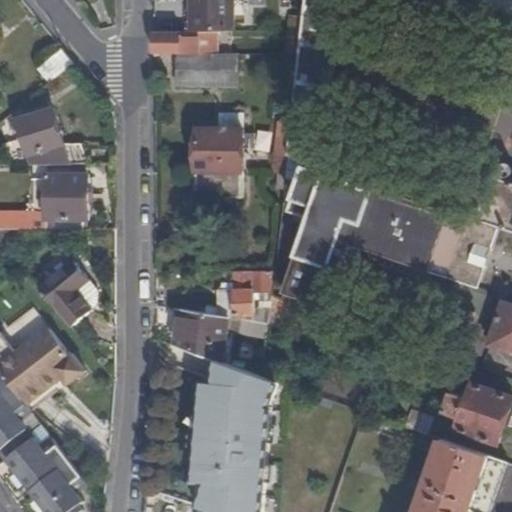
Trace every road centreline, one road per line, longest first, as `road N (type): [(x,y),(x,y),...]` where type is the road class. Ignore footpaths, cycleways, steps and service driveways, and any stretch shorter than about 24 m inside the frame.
road 1 (residential): [(127,511),(138,401),(133,119)]
road 2 (residential): [(133,119),(38,0)]
